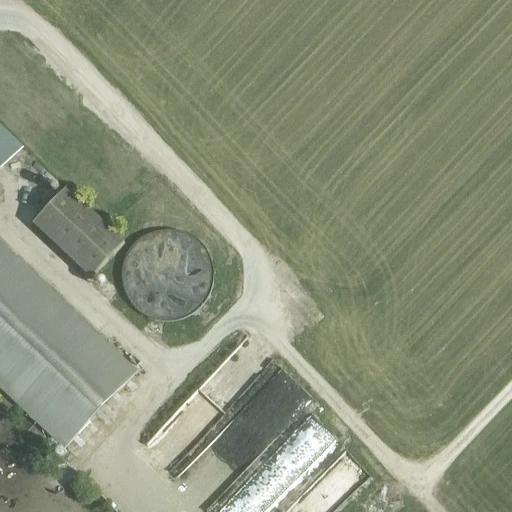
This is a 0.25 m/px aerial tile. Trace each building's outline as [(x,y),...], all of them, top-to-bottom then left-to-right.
[(0,170),(21,148),(0,128),(0,170)] [(123,245),(65,190),(32,225),(90,280),(123,245)] [(123,274),(123,278),(123,282),(124,285),(125,289),(126,293),(127,297),(129,300),(131,303),(134,306),(136,309),(139,312),(142,314),(146,316),(149,318),(153,320),(157,321),(160,322),(164,322),(168,322),(172,322),(176,322),(180,321),(184,320),(187,318),(191,316),(194,314),(197,312),(200,309),(203,306),(205,303),(207,300),(209,297),(210,293),(211,289),(212,285),(213,282),(213,278),(213,274),(212,270),(211,266),(210,262),(209,259),(207,255),(205,252),(203,249),(200,246),(197,243),(194,241),(191,239),(187,237),(184,235),(180,234),(176,233),(172,233),(168,233),(164,233),(160,233),(157,234),(153,235),(149,237),(146,239),(142,241),(139,243),(136,246),(134,249),(131,252),(129,255),(127,259),(126,262),(125,266),(124,270),(123,274)] [(0,388),(64,449),(135,373),(0,244),(0,388)] [(195,387),(138,448),(164,471),(220,410),(195,387)] [(177,472),(200,494),(265,426),(240,402),(216,427),(213,424),(203,434),(216,447),(200,463),(193,456),(177,472)] [(340,449),(275,511),(324,511),(364,474),(340,449)] [(212,511),(241,511),(228,497),(212,511)]
